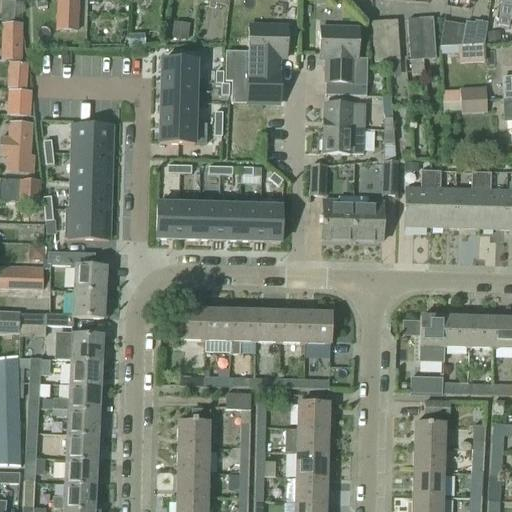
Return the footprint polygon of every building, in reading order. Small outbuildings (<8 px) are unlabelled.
[(65,0),(57,0),(55,33),(77,35),(79,1),(65,0)] [(500,0),(497,27),(507,29),(508,22),(510,9),(511,3),(511,0),(500,0)] [(433,20),(419,21),(421,62),(435,61),(433,20)] [(407,21),(409,62),(409,63),(421,62),(419,21),(407,21)] [(373,64),(386,64),(384,23),(384,22),(371,23),(373,64)] [(386,64),(398,63),(396,22),(384,22),(384,23),(386,64)] [(172,24),(171,40),(186,42),(187,26),(172,24)] [(473,26),(465,25),(464,25),(463,28),(464,28),(461,48),(482,47),(486,26),(473,24),(473,26)] [(442,25),(438,49),(461,48),(464,28),(463,28),(442,25)] [(224,54),(224,84),(230,84),(230,106),(277,107),(277,78),(278,60),(285,61),(286,29),(247,28),(247,55),(224,54)] [(318,30),(318,61),(325,62),(324,86),(350,86),(350,87),(350,99),(365,99),(365,62),(356,62),(357,31),(318,30)] [(482,47),(461,48),(458,48),(459,66),(484,64),(482,47)] [(194,86),(195,64),(160,63),(160,85),(194,86)] [(8,66),(7,91),(25,92),(26,67),(8,66)] [(214,87),(220,87),(222,87),(222,75),(214,75),(214,87)] [(501,101),(511,100),(511,78),(500,80),(501,95),(485,95),(485,94),(458,95),(458,103),(485,102),(485,103),(502,103),(501,101)] [(194,106),(194,86),(160,85),(159,105),(194,106)] [(227,99),(228,87),(222,87),(220,87),(219,99),(227,99)] [(382,133),(392,133),(390,121),(391,121),(388,99),(381,101),(383,120),(382,133)] [(511,100),(501,101),(502,103),(503,124),(511,123),(511,100)] [(485,102),(458,103),(458,105),(442,106),(442,113),(460,113),(460,116),(486,115),(485,103),(485,102)] [(193,127),(194,106),(159,105),(158,126),(193,127)] [(323,106),(322,131),(363,132),(363,107),(350,107),(350,106),(323,106)] [(221,116),(213,115),(213,127),(221,128),(221,116)] [(18,145),(19,120),(1,119),(0,145),(18,145)] [(45,122),(44,141),(63,142),(64,123),(45,122)] [(193,148),(193,127),(158,126),(158,147),(193,148)] [(220,140),(221,128),(213,127),(212,140),(220,140)] [(110,158),(111,129),(71,128),(70,157),(110,158)] [(322,131),(322,156),(348,157),(349,156),(362,157),(363,132),(322,131)] [(392,133),(382,133),(382,146),(394,146),(392,133)] [(51,156),(50,144),(42,145),(43,157),(51,156)] [(52,168),(51,156),(43,157),(44,168),(52,168)] [(109,186),(110,158),(70,157),(69,185),(109,186)] [(397,165),(381,164),(380,199),(383,199),(396,199),(397,165)] [(178,177),(178,169),(166,169),(166,177),(178,177)] [(190,169),(178,169),(178,177),(190,177),(190,169)] [(344,169),(344,192),(367,193),(367,169),(344,169)] [(218,178),(219,170),(207,170),(207,178),(218,178)] [(231,171),(219,170),(218,178),(231,179),(231,171)] [(324,200),(324,170),(309,170),(309,200),(324,200)] [(239,179),(251,179),(251,171),(239,171),(239,179)] [(427,230),(429,175),(420,175),(420,191),(402,191),(401,229),(427,230)] [(452,231),(453,192),(439,192),(440,175),(429,175),(427,230),(452,231)] [(272,176),(267,182),(276,190),(281,184),(272,176)] [(477,231),(479,176),(470,176),(470,193),(453,192),(452,231),(477,231)] [(502,232),(503,194),(489,194),(489,176),(479,176),(477,231),(502,232)] [(17,184),(17,205),(39,205),(39,184),(17,184)] [(108,214),(109,186),(69,185),(68,212),(63,212),(63,213),(108,214)] [(511,232),(511,194),(503,194),(502,232),(511,232)] [(49,200),(42,200),(43,212),(51,212),(49,200)] [(320,243),(350,244),(351,210),(336,209),(336,203),(321,203),(320,243)] [(380,245),(381,205),(365,204),(365,210),(351,210),(350,244),(380,245)] [(177,216),(177,208),(155,207),(155,242),(176,243),(177,216)] [(196,243),(197,209),(177,208),(177,216),(176,243),(196,243)] [(217,244),(218,209),(197,209),(196,243),(217,244)] [(237,245),(238,210),(218,209),(217,244),(237,245)] [(258,245),(259,210),(238,210),(237,245),(258,245)] [(279,246),(280,211),(259,210),(258,245),(279,246)] [(52,224),(51,212),(43,212),(44,224),(52,224)] [(107,243),(108,214),(63,213),(63,242),(107,243)] [(18,245),(16,265),(29,266),(31,246),(18,245)] [(46,255),(45,267),(48,267),(48,269),(73,270),(93,271),(93,258),(93,257),(46,255)] [(42,270),(0,269),(0,293),(41,294),(42,270)] [(73,270),(72,296),(104,297),(105,272),(73,270)] [(108,309),(104,309),(104,297),(72,296),(71,319),(19,317),(19,327),(43,328),(43,330),(72,331),(72,321),(103,322),(107,322),(108,309)] [(179,342),(204,343),(206,312),(180,312),(179,342)] [(204,343),(204,355),(229,356),(230,313),(206,312),(204,343)] [(255,314),(230,313),(229,356),(229,358),(239,358),(239,345),(254,345),(255,314)] [(19,327),(19,317),(19,316),(18,316),(0,314),(0,336),(18,337),(19,327)] [(254,345),(279,346),(280,315),(255,314),(254,345)] [(305,316),(280,315),(279,346),(304,347),(305,316)] [(305,316),(304,347),(326,348),(329,348),(330,317),(305,316)] [(443,350),(444,321),(419,320),(418,349),(419,349),(419,364),(444,365),(445,350),(443,350)] [(445,350),(468,350),(468,321),(444,321),(443,350),(445,350)] [(468,350),(492,351),(493,322),(468,321),(468,350)] [(492,351),(511,351),(511,322),(493,322),(492,351)] [(43,340),(43,330),(43,328),(19,327),(18,337),(18,339),(43,340)] [(54,337),(53,363),(69,364),(101,366),(102,339),(70,338),(54,337)] [(17,401),(19,401),(19,386),(18,362),(18,357),(0,359),(0,470),(19,471),(17,401)] [(28,362),(18,362),(19,386),(22,386),(23,372),(28,372),(27,387),(38,387),(39,379),(48,379),(48,363),(39,363),(28,362)] [(69,364),(68,389),(100,391),(101,366),(69,364)] [(228,391),(228,381),(228,373),(219,373),(219,380),(203,380),(203,390),(228,391)] [(203,390),(203,380),(178,379),(177,389),(203,390)] [(252,392),(253,381),(228,381),(228,391),(252,392)] [(277,392),(277,382),(253,381),(252,392),(277,392)] [(409,381),(408,397),(423,397),(440,398),(441,381),(409,381)] [(302,393),(302,383),(277,382),(277,392),(302,393)] [(302,383),(302,393),(327,394),(328,384),(302,383)] [(37,412),(38,387),(27,387),(22,386),(19,386),(19,401),(26,401),(26,412),(37,412)] [(442,386),(442,398),(466,399),(467,386),(442,386)] [(467,386),(466,399),(491,400),(491,387),(467,386)] [(511,387),(491,387),(491,400),(511,400),(511,387)] [(52,403),(51,413),(67,414),(98,415),(100,391),(68,389),(67,403),(52,402),(52,403)] [(249,413),(249,397),(224,397),(224,413),(239,413),(238,451),(248,451),(249,413)] [(423,416),(448,417),(449,404),(424,403),(423,416)] [(501,418),(502,405),(491,405),(491,418),(501,418)] [(254,430),(264,430),(264,406),(254,406),(254,430)] [(296,406),(296,431),(327,432),(328,406),(296,406)] [(36,437),(37,412),(26,412),(25,437),(36,437)] [(209,425),(208,425),(209,413),(190,412),(190,424),(177,424),(176,450),(208,450),(209,425)] [(67,414),(65,438),(97,440),(98,415),(67,414)] [(413,425),(413,450),(442,451),(443,426),(413,425)] [(488,454),(501,455),(502,439),(511,440),(511,427),(490,426),(488,454)] [(471,452),(483,452),(484,429),(472,428),(471,452)] [(264,430),(254,430),(253,455),(263,455),(264,430)] [(296,431),(295,456),(326,457),(327,432),(296,431)] [(34,461),(36,437),(25,437),(23,461),(34,461)] [(65,438),(64,463),(96,464),(97,440),(65,438)] [(176,450),(176,474),(207,475),(208,450),(176,450)] [(413,450),(412,474),(442,475),(442,451),(413,450)] [(237,476),(247,476),(248,451),(238,451),(238,452),(231,452),(228,458),(234,463),(234,467),(238,468),(237,476)] [(483,452),(471,452),(469,476),(482,476),(483,452)] [(501,455),(488,454),(487,478),(500,479),(501,455)] [(263,455),(253,455),(253,479),(263,480),(263,455)] [(295,456),(294,480),(326,481),(326,457),(295,456)] [(23,461),(22,486),(33,487),(34,461),(23,461)] [(64,463),(63,488),(95,489),(96,464),(64,463)] [(176,474),(175,499),(206,500),(207,475),(176,474)] [(412,474),(411,499),(441,500),(442,475),(412,474)] [(18,476),(0,476),(0,486),(17,487),(18,476)] [(237,501),(246,501),(247,476),(237,476),(237,501)] [(482,476),(469,476),(468,500),(480,501),(482,476)] [(500,479),(487,478),(486,503),(498,503),(500,479)] [(263,480),(253,479),(252,504),(262,504),(263,480)] [(294,480),(294,505),(325,506),(326,481),(294,480)] [(22,486),(21,511),(32,511),(33,487),(22,486)] [(51,511),(53,511),(93,511),(95,489),(63,488),(62,501),(52,501),(51,511)] [(175,499),(174,511),(206,511),(206,500),(175,499)] [(411,499),(410,511),(440,511),(441,500),(411,499)] [(479,511),(480,501),(468,500),(467,511),(479,511)] [(236,511),(246,511),(246,501),(237,501),(236,511)] [(497,511),(498,503),(486,503),(485,511),(497,511)]
